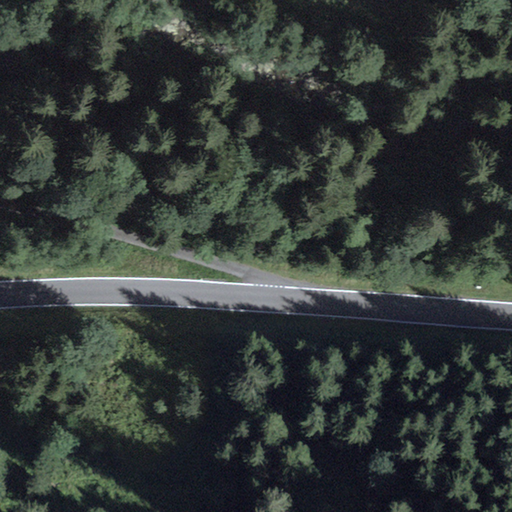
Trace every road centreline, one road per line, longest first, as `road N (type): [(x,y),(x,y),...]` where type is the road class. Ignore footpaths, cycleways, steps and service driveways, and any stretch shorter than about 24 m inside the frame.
road 1 (unclassified): [(301,301),(237,268),(0,205)]
road 2 (tertiary): [(301,301),(160,291),(0,294)]
road 3 (tertiary): [(511,315),(301,301)]
